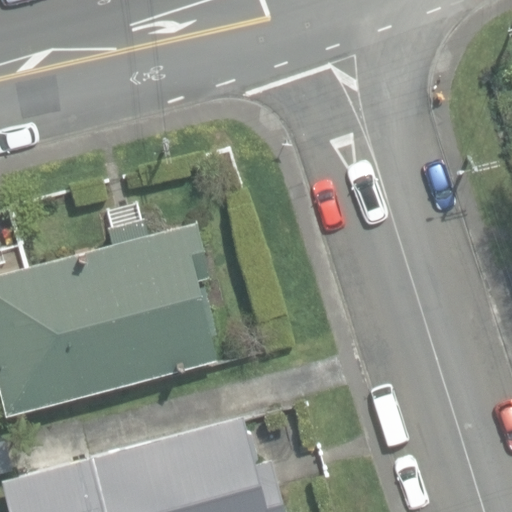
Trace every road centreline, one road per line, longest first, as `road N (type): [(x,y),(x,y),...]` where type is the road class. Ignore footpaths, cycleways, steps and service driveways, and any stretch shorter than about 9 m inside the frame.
road 1 (residential): [(475,511),(305,0)]
road 2 (tertiary): [(182,0),(0,60)]
